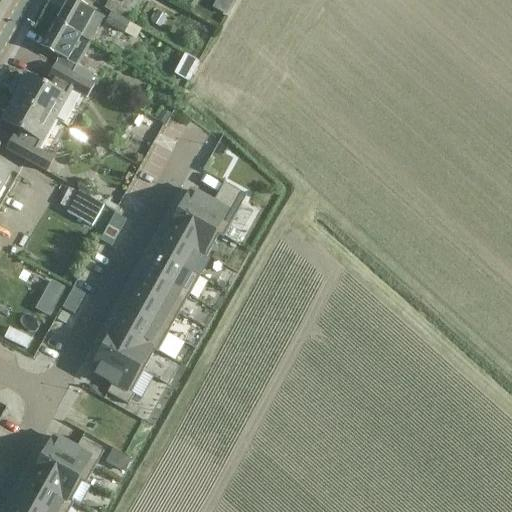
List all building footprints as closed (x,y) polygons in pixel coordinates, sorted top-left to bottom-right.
[(73,0),(65,0),(54,21),(89,41),(103,16),(73,0)] [(124,0),(122,4),(116,0),(115,0),(107,0),(103,7),(125,20),(131,9),(134,11),(140,2),(136,0),(124,0)] [(226,11),(231,0),(216,0),(214,5),(226,11)] [(130,37),(136,27),(110,12),(105,22),(130,37)] [(89,41),(54,21),(40,45),(61,57),(57,64),(72,72),(89,41)] [(175,71),(188,78),(198,59),(185,52),(175,71)] [(90,84),(71,73),(72,72),(57,64),(57,65),(54,64),(48,76),(50,77),(70,89),(83,97),(90,84)] [(53,118),(66,96),(70,89),(50,77),(45,85),(29,75),(16,98),(62,124),(62,123),(53,118)] [(62,124),(16,98),(3,121),(19,130),(15,138),(45,154),(49,146),(62,124)] [(6,149),(46,172),(53,159),(12,137),(6,149)] [(0,165),(0,206),(17,175),(0,165)] [(192,189),(179,212),(217,234),(230,211),(192,189)] [(104,205),(78,191),(67,212),(92,226),(104,205)] [(204,254),(206,255),(217,234),(179,212),(167,233),(168,234),(204,254)] [(113,216),(109,223),(125,232),(129,226),(113,216)] [(109,223),(105,230),(122,239),(125,232),(109,223)] [(122,239),(105,230),(101,236),(118,245),(122,239)] [(194,273),(204,254),(168,234),(158,253),(194,273)] [(118,245),(101,236),(98,243),(114,252),(118,245)] [(183,292),(194,273),(158,253),(147,272),(183,292)] [(65,289),(33,270),(27,282),(50,295),(35,322),(43,326),(43,327),(44,328),(48,320),(65,289)] [(173,311),(183,292),(147,272),(137,291),(173,311)] [(73,286),(70,293),(86,302),(90,296),(73,286)] [(162,330),(173,311),(137,291),(126,310),(162,330)] [(70,293),(66,300),(82,309),(86,302),(70,293)] [(79,316),(82,309),(66,300),(62,306),(79,316)] [(152,349),(162,330),(126,310),(116,329),(152,349)] [(43,327),(34,322),(28,333),(37,338),(43,327)] [(103,349),(141,370),(153,349),(152,349),(116,329),(114,328),(103,349)] [(103,349),(90,371),(128,393),(141,370),(103,349)] [(55,435),(42,458),(80,479),(93,456),(55,435)] [(126,468),(131,457),(111,449),(107,460),(126,468)] [(68,500),(69,500),(80,479),(42,458),(30,479),(32,479),(68,500)] [(45,511),(60,511),(68,500),(32,479),(21,498),(45,511)] [(45,511),(21,498),(13,511),(45,511)]
